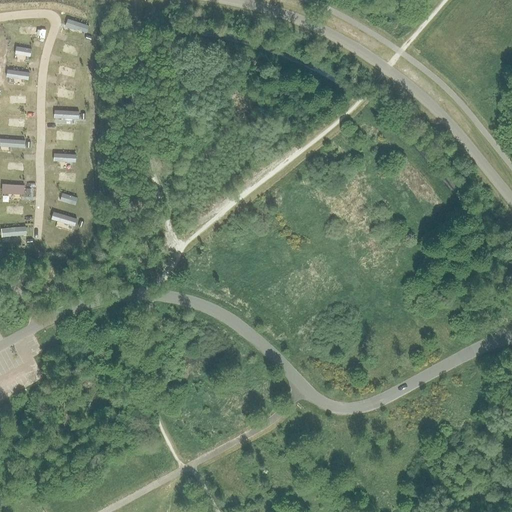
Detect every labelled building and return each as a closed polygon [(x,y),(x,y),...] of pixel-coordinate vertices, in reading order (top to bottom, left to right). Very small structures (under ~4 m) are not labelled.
[(68,19),(65,26),(87,33),(89,26),(68,19)] [(38,32),(37,24),(13,27),(14,35),(38,32)] [(64,45),(63,53),(83,57),(85,49),(64,45)] [(16,47),(15,54),(30,57),(32,49),(16,47)] [(61,67),(59,75),(77,78),(78,70),(61,67)] [(53,88),(52,96),(76,99),(77,91),(53,88)] [(6,95),(5,103),(28,104),(28,96),(6,95)] [(54,110),(54,118),(79,119),(79,111),(54,110)] [(5,118),(4,126),(26,127),(26,119),(5,118)] [(55,132),(55,140),(72,141),(73,133),(55,132)] [(0,138),(0,146),(25,148),(25,141),(0,138)] [(54,154),(54,161),(76,163),(76,155),(54,154)] [(0,162),(0,170),(23,172),(24,164),(0,162)] [(58,174),(57,182),(78,183),(78,175),(58,174)] [(2,185),(2,194),(24,194),(24,186),(2,185)] [(62,193),(60,201),(75,205),(78,198),(62,193)] [(0,207),(0,214),(23,216),(23,209),(0,207)] [(53,212),(51,219),(75,226),(77,219),(53,212)] [(26,227),(1,229),(2,237),(26,235),(26,227)]
